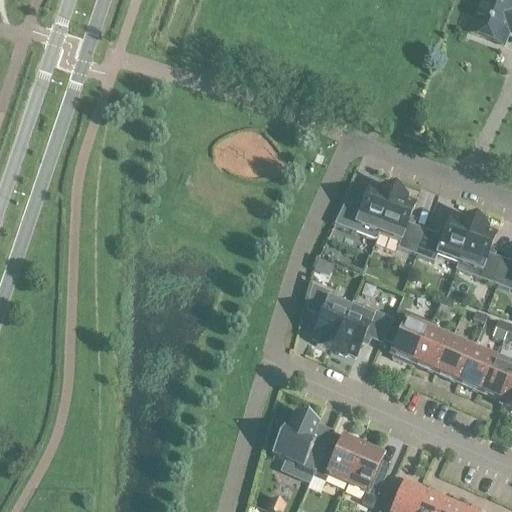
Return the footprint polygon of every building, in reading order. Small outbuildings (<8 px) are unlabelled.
[(511,3),(503,0),(484,0),(477,18),(482,20),(476,36),(471,34),(471,36),(504,48),(509,34),(511,35),(511,3)] [(377,236),(393,194),(380,189),(379,191),(370,188),(362,210),(345,204),(334,227),(376,243),(378,236),(377,236)] [(407,199),(393,194),(377,236),(378,236),(400,244),(397,251),(415,258),(425,233),(407,226),(415,205),(406,201),(407,199)] [(443,240),(425,233),(415,258),(434,265),(436,258),(458,266),(474,224),(461,219),(460,221),(451,218),(443,240)] [(458,266),(455,273),(496,288),(505,263),(488,257),(496,235),(487,231),(487,229),(474,224),(458,266)] [(319,263),(314,274),(328,280),(333,269),(319,263)] [(511,265),(505,263),(496,288),(511,294),(511,265)] [(350,312),(349,312),(328,303),(331,296),(312,288),(305,313),(320,320),(311,342),(320,346),(319,348),(332,354),(350,312)] [(439,306),(450,311),(453,304),(443,299),(439,306)] [(352,305),(349,312),(350,312),(332,354),(345,359),(346,357),(355,361),(365,340),(382,347),(386,339),(386,340),(393,323),(352,305)] [(398,312),(393,323),(386,340),(396,344),(391,357),(393,358),(392,362),(401,366),(403,362),(414,367),(431,326),(398,312)] [(472,321),(484,326),(486,318),(474,314),(472,321)] [(497,322),(494,329),(506,334),(509,327),(497,322)] [(432,327),(431,326),(414,367),(436,377),(451,343),(429,333),(432,327)] [(473,353),(451,343),(436,377),(458,387),(473,353)] [(496,362),(473,353),(458,387),(481,396),(496,362)] [(511,369),(496,362),(481,396),(502,406),(500,410),(501,410),(511,385),(511,369)] [(511,385),(501,410),(511,415),(511,385)] [(288,433),(283,431),(272,457),(302,470),(297,481),(306,485),(310,486),(313,480),(325,453),(325,452),(326,450),(310,443),(318,424),(296,415),(288,433)] [(325,453),(313,480),(325,485),(327,479),(347,487),(364,449),(343,440),(335,457),(325,453)] [(383,458),(364,449),(347,487),(366,496),(362,507),(372,511),(384,484),(374,479),(383,458)] [(419,511),(427,496),(419,493),(420,489),(409,484),(407,488),(405,486),(396,506),(385,502),(380,511),(419,511)] [(427,496),(419,511),(443,511),(447,505),(427,496)]
